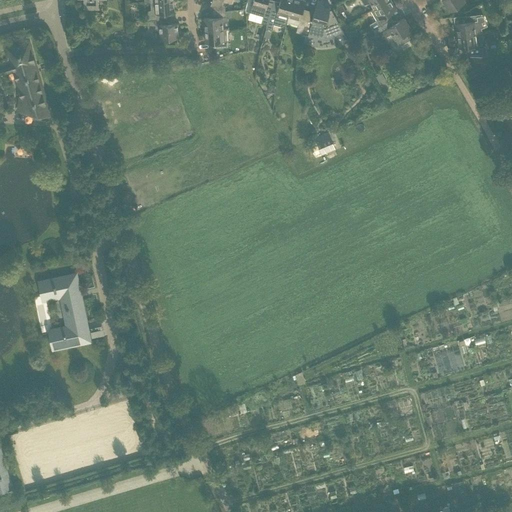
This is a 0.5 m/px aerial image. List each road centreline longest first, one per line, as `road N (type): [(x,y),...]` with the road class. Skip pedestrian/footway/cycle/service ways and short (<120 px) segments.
road 1 (unclassified): [(231,511),(176,404),(63,53)]
road 2 (unknown): [(113,210),(103,253),(109,331),(100,390),(62,413),(0,432)]
road 3 (track): [(196,449),(412,389)]
road 4 (track): [(226,503),(430,446)]
road 5 (residential): [(511,181),(412,0)]
road 6 (track): [(201,460),(33,511)]
road 7 (residential): [(63,53),(184,49),(192,40),(189,0)]
